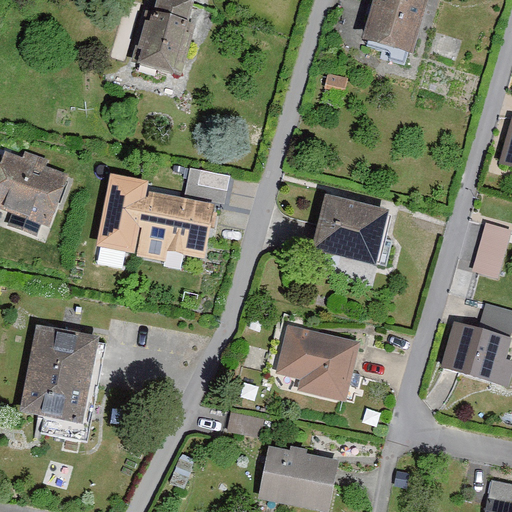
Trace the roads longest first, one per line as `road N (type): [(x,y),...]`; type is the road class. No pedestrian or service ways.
road 1 (residential): [(134,511),(223,330),(322,0)]
road 2 (residential): [(511,457),(398,429),(511,31)]
